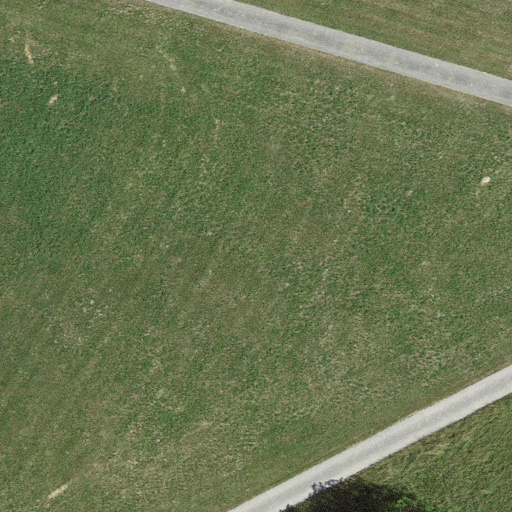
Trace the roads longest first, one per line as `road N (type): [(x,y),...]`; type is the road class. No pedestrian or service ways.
road 1 (track): [(511,101),(161,0)]
road 2 (track): [(511,387),(272,511)]
